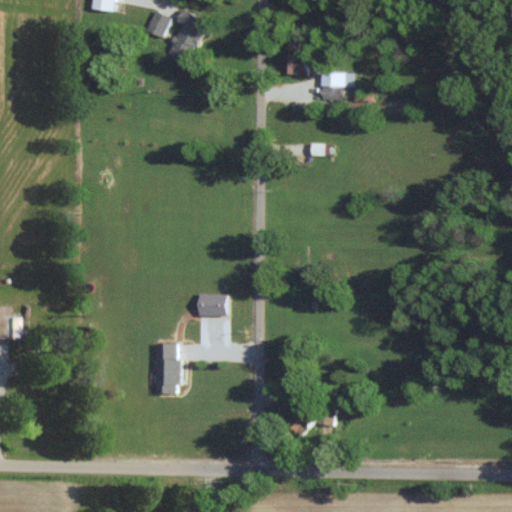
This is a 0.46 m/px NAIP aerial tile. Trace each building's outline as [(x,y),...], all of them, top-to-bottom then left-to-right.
[(113,10),(114,0),(92,0),(92,7),(113,10)] [(181,23),(167,56),(188,64),(207,19),(182,8),(177,21),(181,23)] [(164,36),(171,15),(154,10),(147,30),(164,36)] [(281,73),(305,73),(306,53),(281,53),(281,73)] [(345,99),(345,86),(355,86),(355,72),(322,71),(322,98),(345,99)] [(311,154),(326,154),(326,142),(311,142),(311,154)] [(198,314),(226,315),(227,293),(199,293),(198,314)] [(0,337),(16,338),(17,316),(7,316),(8,306),(0,305),(0,337)] [(179,393),(180,358),(177,358),(178,342),(157,342),(155,392),(179,393)] [(284,420),(300,435),(314,419),(297,405),(284,420)] [(318,424),(335,424),(336,410),(319,409),(318,424)]
